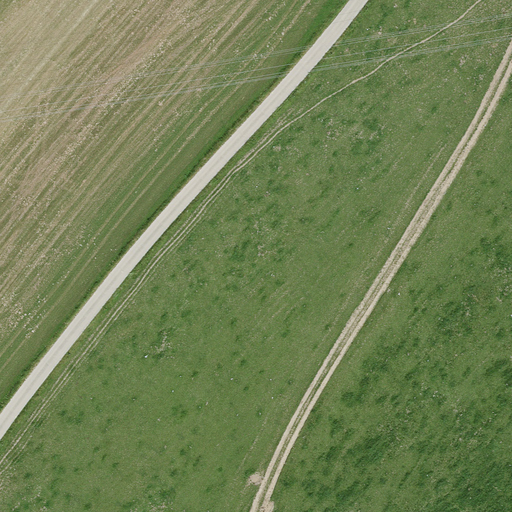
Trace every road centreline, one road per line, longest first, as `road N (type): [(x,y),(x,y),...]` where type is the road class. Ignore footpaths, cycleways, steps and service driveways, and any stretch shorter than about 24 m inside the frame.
road 1 (unclassified): [(359,0),(160,220),(0,430)]
road 2 (track): [(511,61),(302,414),(260,511)]
